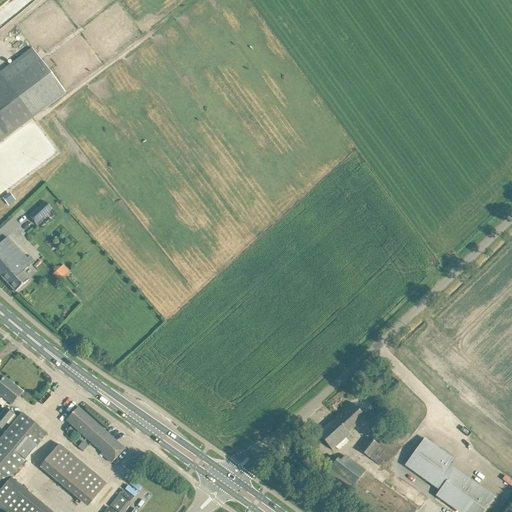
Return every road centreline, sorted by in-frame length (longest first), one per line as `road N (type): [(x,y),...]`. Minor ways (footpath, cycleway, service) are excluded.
road 1 (unclassified): [(230,476),(511,217)]
road 2 (primary): [(230,476),(90,383)]
road 3 (primary): [(90,383),(222,485)]
